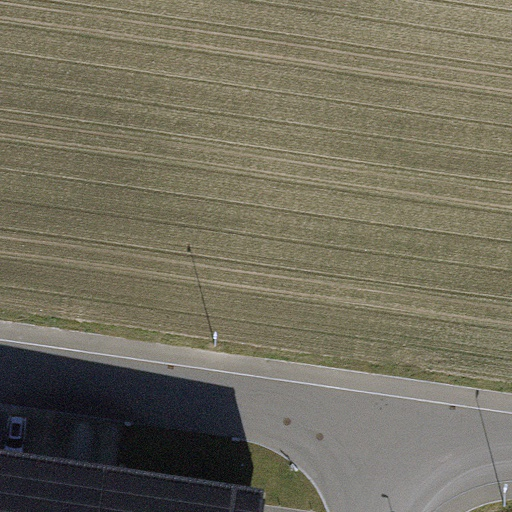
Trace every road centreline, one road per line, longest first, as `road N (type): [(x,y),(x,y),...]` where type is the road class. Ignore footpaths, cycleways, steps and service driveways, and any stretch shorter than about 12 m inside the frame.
road 1 (residential): [(385,417),(0,361)]
road 2 (residential): [(511,433),(385,417)]
